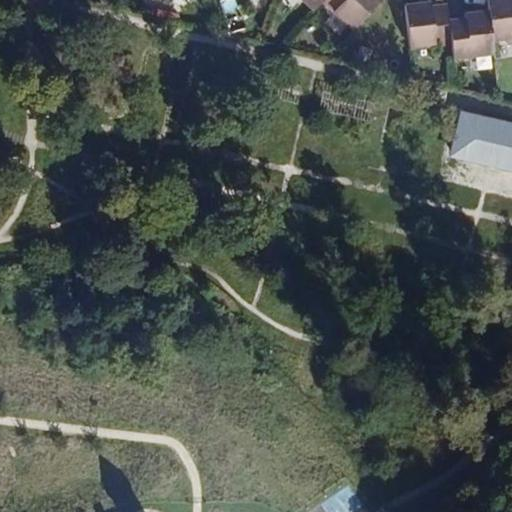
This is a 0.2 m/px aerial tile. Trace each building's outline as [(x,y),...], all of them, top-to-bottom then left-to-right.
[(305,0),(314,8),(322,0),(305,0)] [(328,0),(356,25),(377,0),(328,0)] [(452,41),(451,17),(449,3),(432,4),(431,0),(416,0),(406,1),(410,42),(452,41)] [(511,0),(489,0),(490,8),(492,37),(507,37),(508,41),(511,40),(511,0)] [(466,16),(451,17),(452,41),(453,54),(494,52),(492,37),(490,8),(468,11),(466,16)] [(511,123),(465,110),(454,152),(511,165),(511,123)] [(348,484),(321,503),(327,511),(351,511),(362,505),(348,484)]
